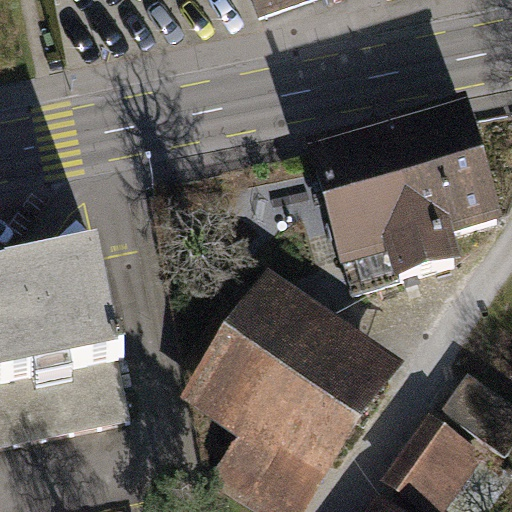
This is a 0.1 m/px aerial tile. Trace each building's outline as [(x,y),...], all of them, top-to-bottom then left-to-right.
[(251,0),(262,27),(338,0),(251,0)] [(471,123),(296,177),(331,286),(388,269),(396,295),(457,276),(449,250),(505,233),(471,123)] [(0,289),(0,401),(116,378),(95,271),(0,289)] [(302,511),(397,371),(275,290),(199,404),(258,443),(230,485),(269,511),(302,511)] [(511,415),(474,387),(443,429),(511,479),(511,415)] [(446,511),(479,469),(436,437),(379,511),(446,511)]
